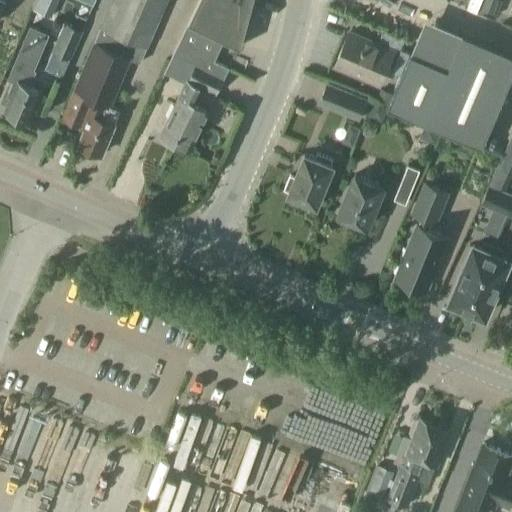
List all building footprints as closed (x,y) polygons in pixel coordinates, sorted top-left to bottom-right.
[(36,0),(33,8),(51,16),(57,0),(36,0)] [(130,57),(138,61),(164,0),(112,0),(95,42),(87,58),(63,117),(82,124),(82,127),(85,129),(79,144),(102,154),(121,110),(111,106),(130,57)] [(196,0),(187,19),(240,43),(251,0),(196,0)] [(373,0),(351,0),(346,12),(374,23),(381,3),(373,0)] [(70,57),(82,29),(65,21),(53,49),(70,57)] [(10,97),(5,110),(29,120),(41,89),(29,84),(34,71),(36,67),(34,66),(48,33),(31,26),(8,78),(15,81),(14,82),(9,96),(10,97)] [(410,50),(387,104),(482,144),(511,74),(511,51),(463,30),(448,65),(410,50)] [(393,50),(350,32),(336,64),(379,83),(393,50)] [(205,67),(210,56),(186,44),(180,55),(173,52),(164,72),(185,82),(160,133),(176,140),(195,101),(193,100),(200,85),(189,79),(196,63),(205,67)] [(195,101),(176,140),(192,148),(211,109),(208,107),(229,65),(210,56),(205,67),(196,63),(189,79),(200,85),(193,100),(195,101)] [(366,99),(327,83),(319,102),(358,117),(366,99)] [(511,132),(488,183),(490,184),(503,190),(511,170),(511,132)] [(288,193),(317,205),(333,165),(331,164),(333,159),(317,152),(315,157),(305,153),(295,177),(290,174),(284,189),(289,191),(288,193)] [(408,164),(394,198),(406,203),(420,169),(408,164)] [(355,174),(339,213),(351,218),(349,221),(364,227),(365,224),(367,225),(383,185),(355,174)] [(419,224),(417,224),(395,277),(402,279),(403,284),(416,290),(420,287),(426,289),(448,236),(428,228),(431,219),(435,221),(447,192),(425,183),(413,212),(423,216),(419,224)] [(481,203),(507,215),(511,202),(511,193),(503,190),(490,184),(481,203)] [(475,244),(451,299),(454,301),(453,304),(466,310),(495,246),(484,242),(482,247),(475,244)] [(495,246),(466,310),(479,316),(481,313),(485,314),(509,259),(502,256),(505,251),(495,246)] [(407,450),(435,461),(448,428),(421,417),(420,418),(418,417),(414,419),(409,430),(411,434),(414,435),(413,437),(404,434),(396,453),(398,453),(396,459),(400,461),(400,459),(403,460),(407,450)] [(511,472),(507,471),(511,459),(511,452),(482,441),(469,474),(468,473),(453,511),(456,511),(486,511),(490,502),(494,504),(496,499),(508,503),(511,492),(511,472)] [(427,482),(435,461),(407,450),(403,460),(400,459),(400,461),(386,496),(407,505),(417,478),(427,482)] [(368,491),(383,497),(393,469),(378,464),(368,491)]
